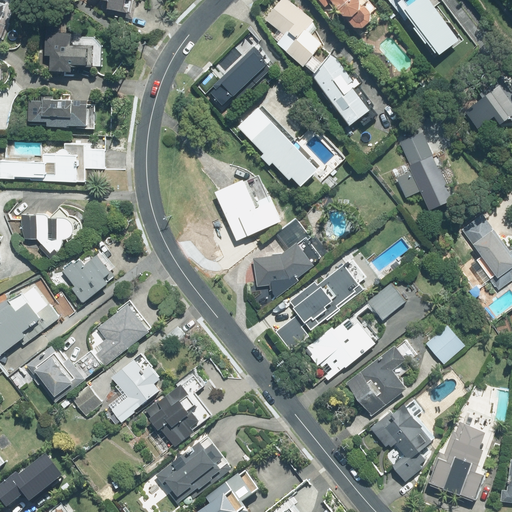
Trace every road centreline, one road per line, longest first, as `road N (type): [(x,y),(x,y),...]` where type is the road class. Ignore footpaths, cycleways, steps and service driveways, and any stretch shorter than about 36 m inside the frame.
road 1 (residential): [(376,511),(192,286),(151,207),(146,154),(156,95),(175,51),(223,0)]
road 2 (unknown): [(0,35),(44,61),(156,95)]
